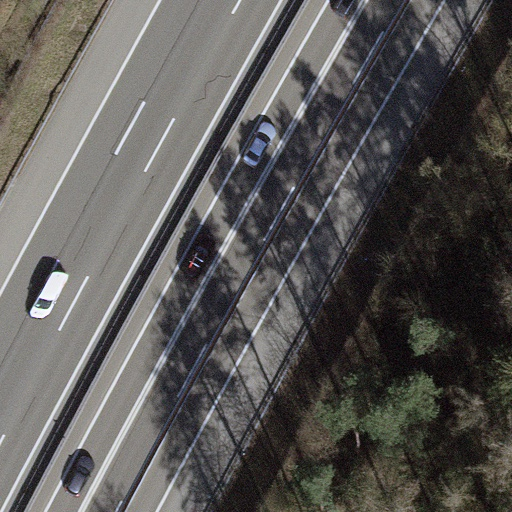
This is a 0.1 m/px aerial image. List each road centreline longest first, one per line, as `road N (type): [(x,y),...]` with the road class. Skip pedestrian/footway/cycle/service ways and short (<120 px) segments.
road 1 (motorway): [(65,511),(350,0)]
road 2 (motorway): [(121,511),(404,0)]
road 3 (motorway): [(223,0),(0,414)]
